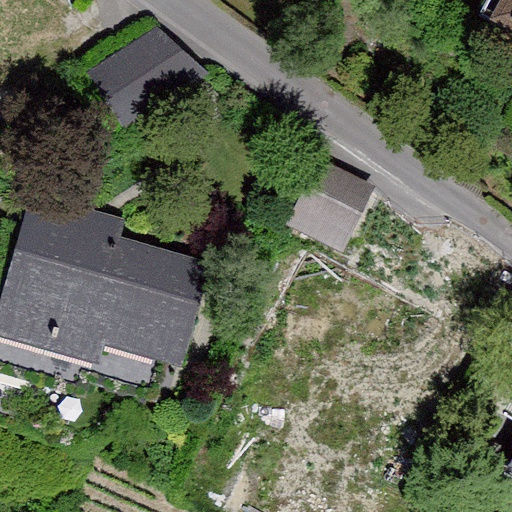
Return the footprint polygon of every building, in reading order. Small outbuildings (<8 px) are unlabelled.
[(511,0),(495,0),(489,12),(511,23),(511,0)] [(164,19),(100,65),(120,92),(112,98),(128,121),(202,69),(199,64),(197,65),(164,19)] [(379,190),(323,162),(292,224),(347,252),(379,190)] [(125,219),(40,194),(0,330),(98,358),(104,339),(183,362),(212,263),(120,237),(125,219)] [(418,456),(391,443),(378,469),(404,482),(418,456)] [(314,467),(269,445),(235,511),(357,511),(305,486),(314,467)]
